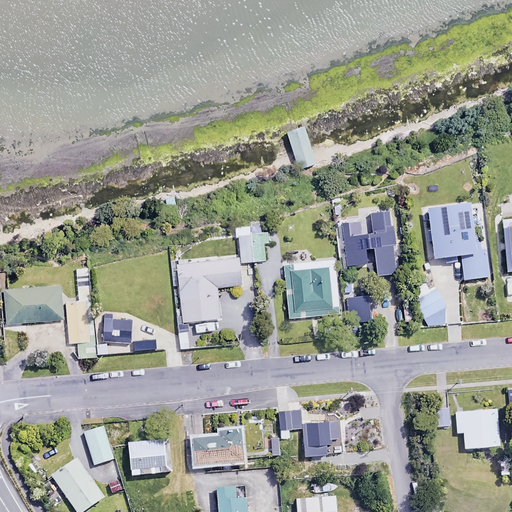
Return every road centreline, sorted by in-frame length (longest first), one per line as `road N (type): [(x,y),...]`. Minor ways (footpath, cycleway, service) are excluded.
road 1 (residential): [(0,402),(374,364)]
road 2 (residential): [(374,364),(400,511)]
road 3 (residential): [(374,364),(511,350)]
